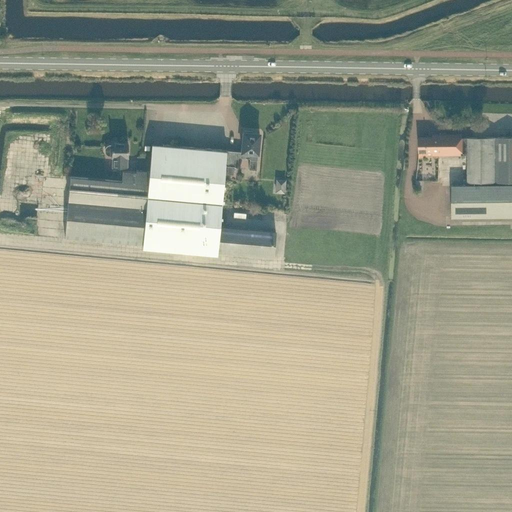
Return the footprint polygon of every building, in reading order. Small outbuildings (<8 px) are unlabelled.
[(252,132),(252,130),(245,130),(245,131),(243,131),(242,151),(229,150),(228,162),(238,163),(238,156),(241,157),(250,158),(249,169),(256,169),(260,133),(252,132)] [(468,137),(462,137),(462,134),(433,134),(433,137),(419,137),(419,151),(433,151),(433,154),(468,154),(468,137)] [(511,136),(468,137),(468,154),(468,181),(511,180),(511,183),(452,184),(452,215),(511,214),(511,136)] [(128,157),(128,142),(112,142),(112,145),(110,144),(108,145),(106,146),(105,148),(105,150),(105,151),(106,153),(108,154),(110,155),(112,155),(112,157),(113,157),(112,167),(127,167),(127,157),(128,157)] [(195,149),(195,147),(162,144),(160,172),(149,171),(150,170),(136,169),(136,171),(123,170),(122,179),(70,175),(65,237),(273,256),(276,232),(222,227),(227,173),(228,165),(228,162),(229,150),(205,148),(205,149),(195,149)] [(289,186),(289,175),(279,175),(279,186),(289,186)] [(23,210),(35,211),(36,201),(23,201),(23,210)]
